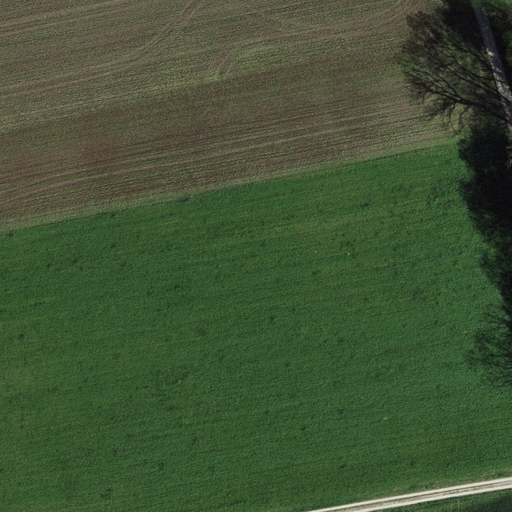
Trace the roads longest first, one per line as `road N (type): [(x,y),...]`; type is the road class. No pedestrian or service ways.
road 1 (track): [(339,511),(511,482)]
road 2 (track): [(472,0),(511,122)]
